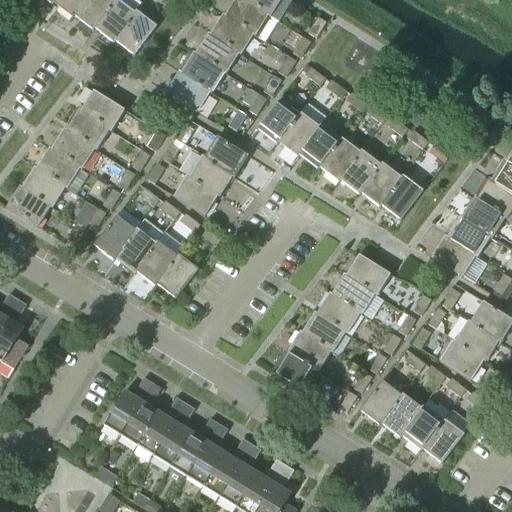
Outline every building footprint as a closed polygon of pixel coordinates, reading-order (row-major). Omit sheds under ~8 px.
[(71,20),(73,18),(86,0),(55,0),(54,3),(55,4),(53,6),(71,20)] [(109,0),(86,0),(73,18),(92,33),(94,31),(113,46),(114,44),(133,58),(156,29),(135,13),(133,15),(114,0),(112,2),(109,0)] [(220,16),(220,17),(254,38),(266,18),(268,19),(268,18),(238,0),(233,0),(223,17),(220,16)] [(238,0),(268,18),(279,0),(238,0)] [(206,36),(205,37),(239,57),(251,37),(253,38),(254,38),(220,17),(208,37),(206,36)] [(306,34),(314,39),(324,24),(316,18),(306,34)] [(291,54),(298,59),(308,44),(292,33),(285,44),(294,49),(291,54)] [(191,55),(191,56),(224,76),(236,56),(238,58),(239,57),(205,37),(194,56),(191,55)] [(278,52),(274,59),(282,64),(286,57),(278,52)] [(176,74),(176,75),(210,95),(221,75),(224,77),(224,76),(191,56),(178,75),(176,74)] [(276,74),(284,79),(294,62),(286,57),(282,64),(276,74)] [(325,82),(310,70),(304,77),(319,89),(325,82)] [(210,95),(176,75),(163,96),(195,116),(207,95),(209,96),(210,95)] [(261,93),(269,98),(279,82),(271,77),(261,93)] [(325,90),(340,102),(346,95),(331,83),(325,90)] [(247,112),(255,117),(264,101),(250,92),(243,103),(250,107),(247,112)] [(79,112),(78,113),(111,132),(124,112),(93,93),(81,113),(79,112)] [(346,103),(360,114),(366,107),(351,96),(346,103)] [(256,132),(276,147),(300,116),(299,116),(297,118),(278,103),(256,132)] [(366,116),(381,127),(386,120),(371,109),(366,116)] [(226,127),(234,132),(244,116),(236,111),(226,127)] [(64,130),(63,131),(97,152),(109,132),(111,133),(111,132),(78,113),(66,132),(64,130)] [(278,146),(297,160),(320,129),(318,131),(300,116),(276,147),(277,148),(278,146)] [(176,143),(184,148),(194,132),(195,133),(199,128),(189,122),(176,143)] [(387,129),(402,140),(407,133),(392,122),(387,129)] [(299,159),(317,172),(341,142),(340,141),(338,143),(320,129),(297,160),(298,161),(299,159)] [(49,150),(82,170),(94,151),(97,153),(97,152),(63,131),(51,151),(49,150)] [(147,148),(154,152),(164,136),(157,132),(147,148)] [(407,141),(422,153),(427,146),(413,134),(411,136),(407,141)] [(202,158),(202,159),(234,181),(247,159),(209,135),(197,155),(202,158)] [(319,171),(337,185),(361,154),(360,153),(359,156),(341,142),(317,172),(318,173),(319,171)] [(161,162),(170,168),(179,152),(171,146),(161,162)] [(429,154),(444,166),(449,159),(434,147),(429,154)] [(501,161),(501,162),(511,169),(511,148),(503,163),(501,161)] [(49,150),(36,169),(36,170),(66,188),(65,189),(77,196),(89,176),(82,171),(82,170),(49,150)] [(132,168),(139,172),(149,156),(142,152),(132,168)] [(340,184),(358,198),(382,167),(381,166),(380,168),(361,154),(337,185),(338,186),(340,184)] [(188,177),(187,178),(219,200),(231,180),(233,181),(234,181),(202,159),(189,178),(188,177)] [(487,181),(511,197),(511,169),(501,162),(489,182),(487,181)] [(146,182),(154,187),(164,171),(156,166),(146,182)] [(361,196),(379,210),(402,180),(401,179),(400,181),(382,167),(358,198),(359,198),(361,196)] [(36,170),(36,169),(34,168),(22,188),(20,187),(7,209),(38,228),(51,208),(53,209),(65,189),(66,188),(36,170)] [(117,187),(125,191),(134,176),(127,171),(117,187)] [(219,200),(187,178),(173,200),(204,219),(217,200),(219,201),(219,200)] [(381,209),(400,224),(428,188),(416,178),(410,185),(402,180),(379,210),(379,211),(381,209)] [(472,200),(472,201),(505,221),(511,210),(511,197),(487,181),(475,201),(472,200)] [(103,206),(110,210),(120,195),(113,191),(103,206)] [(158,202),(144,191),(138,198),(152,210),(158,202)] [(458,219),(457,220),(490,240),(502,221),(505,222),(505,221),(472,201),(460,220),(458,219)] [(158,212),(173,222),(179,214),(165,204),(158,212)] [(88,225),(95,229),(105,214),(98,209),(88,225)] [(179,224),(194,235),(200,227),(185,216),(179,224)] [(93,248),(113,263),(136,231),(134,233),(116,219),(93,248)] [(443,238),(443,239),(476,260),(488,240),(490,241),(490,240),(457,220),(445,239),(443,238)] [(136,231),(113,263),(114,263),(115,261),(133,275),(157,244),(164,235),(145,221),(141,226),(136,231)] [(68,240),(75,245),(85,230),(77,225),(68,240)] [(200,237),(215,249),(221,241),(206,229),(200,237)] [(476,260),(443,239),(430,261),(460,280),(473,259),(476,261),(476,260)] [(136,274),(153,287),(177,257),(176,256),(175,258),(157,244),(133,275),(134,276),(136,274)] [(343,275),(342,276),(377,296),(390,275),(358,256),(345,276),(343,275)] [(177,257),(153,287),(154,288),(156,286),(176,301),(198,272),(197,271),(177,257)] [(328,294),(362,316),(374,296),(376,297),(377,296),(342,276),(331,295),(328,294)] [(492,293),(501,298),(510,282),(502,277),(492,293)] [(442,308),(449,313),(459,297),(451,292),(442,308)] [(314,313),(313,314),(347,335),(359,316),(361,317),(362,316),(328,294),(316,314),(314,313)] [(413,313),(421,317),(430,301),(422,297),(413,313)] [(0,329),(16,303),(7,298),(0,308),(0,329)] [(16,303),(0,329),(0,365),(1,365),(2,363),(13,369),(27,347),(16,340),(22,331),(14,326),(24,309),(16,303)] [(467,323),(466,324),(500,345),(511,324),(511,323),(482,304),(469,324),(467,323)] [(427,328),(435,332),(445,316),(437,311),(427,328)] [(299,331),(298,332),(333,353),(345,335),(346,336),(347,335),(313,314),(301,333),(299,331)] [(407,317),(406,318),(403,314),(398,314),(394,319),(397,324),(402,324),(397,332),(405,337),(415,322),(407,317)] [(452,343),(451,344),(485,364),(497,344),(499,345),(500,345),(466,324),(454,344),(452,343)] [(429,336),(424,333),(422,331),(411,348),(419,353),(429,336)] [(284,351),(283,352),(318,373),(330,353),(332,354),(333,353),(298,332),(286,352),(284,351)] [(383,351),(390,356),(400,340),(393,336),(383,351)] [(485,364),(451,344),(438,365),(470,384),(482,364),(484,365),(485,364)] [(318,373),(283,352),(271,373),(311,398),(324,377),(318,374),(318,373)] [(373,373),(376,375),(385,359),(377,354),(368,370),(373,373)] [(404,364),(419,375),(424,368),(410,357),(404,364)] [(424,377),(439,388),(445,381),(430,370),(424,377)] [(354,389),(361,394),(371,378),(363,373),(354,389)] [(102,427),(120,438),(152,386),(142,380),(131,398),(123,393),(102,427)] [(445,390),(460,401),(466,394),(451,382),(445,390)] [(359,414),(378,429),(402,397),(401,396),(400,398),(382,384),(359,414)] [(120,438),(135,448),(156,414),(149,409),(160,391),(152,386),(120,438)] [(338,410),(347,415),(357,398),(348,393),(338,410)] [(466,402),(482,415),(487,408),(471,396),(466,402)] [(381,427),(400,442),(423,410),(422,409),(420,411),(402,397),(378,429),(379,429),(381,427)] [(135,448),(153,458),(185,407),(175,401),(164,419),(156,414),(135,448)] [(153,458),(169,468),(190,434),(181,429),(192,412),(185,407),(153,458)] [(402,440),(420,454),(443,422),(442,422),(441,424),(423,410),(400,442),(402,440)] [(169,468),(186,479),(217,427),(208,421),(196,439),(190,434),(169,468)] [(443,422),(420,454),(421,455),(423,452),(441,467),(464,438),(443,422)] [(186,479),(202,489),(223,455),(215,450),(226,432),(217,427),(186,479)] [(202,489),(219,499),(251,448),(241,442),(230,460),(223,455),(202,489)] [(219,499),(235,509),(256,476),(248,470),(259,452),(251,448),(219,499)] [(235,509),(239,511),(255,511),(284,468),(275,462),(264,480),(256,476),(235,509)] [(101,468),(94,479),(99,483),(109,489),(110,489),(117,478),(101,468)] [(284,468),(255,511),(292,511),(283,506),(289,496),(281,491),(292,473),(284,468)] [(137,495),(133,503),(143,510),(148,502),(137,495)] [(108,496),(101,507),(110,511),(112,511),(119,502),(108,496)] [(148,502),(143,510),(146,511),(164,511),(158,508),(150,503),(148,502)]
